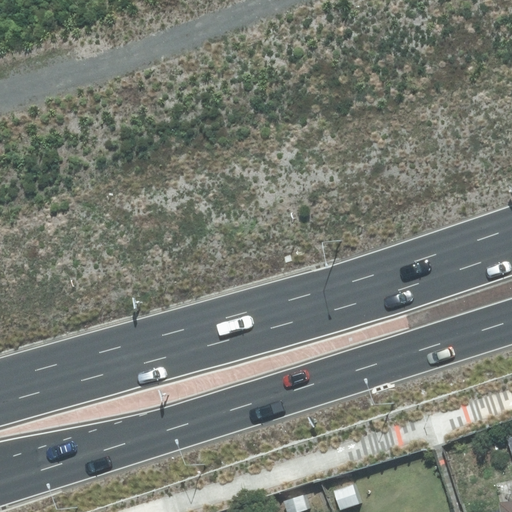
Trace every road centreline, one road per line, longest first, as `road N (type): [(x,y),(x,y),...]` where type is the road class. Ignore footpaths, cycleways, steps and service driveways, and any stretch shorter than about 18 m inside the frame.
road 1 (primary): [(511,320),(0,485)]
road 2 (primary): [(0,396),(511,234)]
